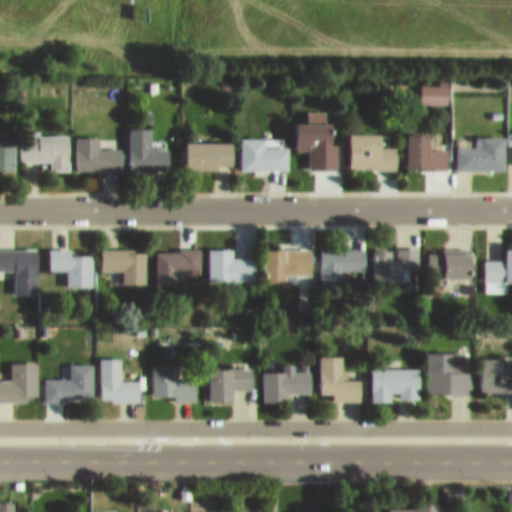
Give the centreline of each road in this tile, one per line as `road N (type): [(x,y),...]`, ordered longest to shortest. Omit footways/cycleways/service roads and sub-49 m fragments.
road 1 (residential): [(0,199),(511,199)]
road 2 (tertiary): [(0,450),(511,450)]
